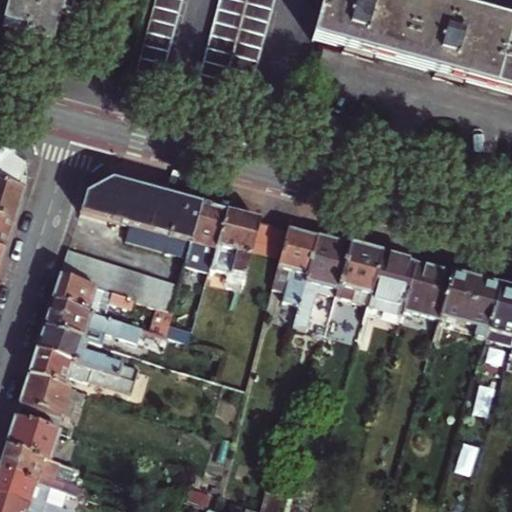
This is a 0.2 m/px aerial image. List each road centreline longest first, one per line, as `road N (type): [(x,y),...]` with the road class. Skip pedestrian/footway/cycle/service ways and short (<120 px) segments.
road 1 (tertiary): [(73,121),(511,242)]
road 2 (residential): [(0,361),(73,121)]
road 3 (residential): [(73,121),(109,0)]
